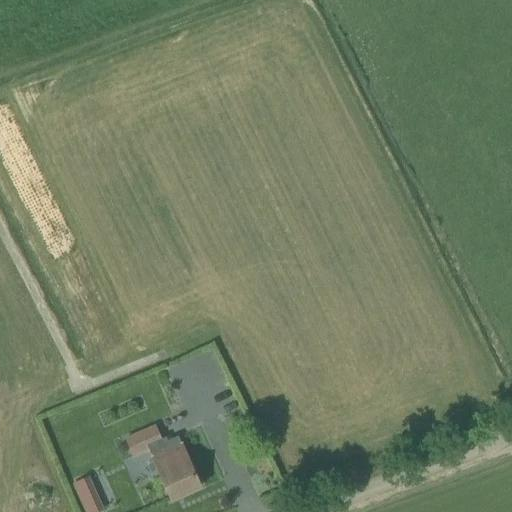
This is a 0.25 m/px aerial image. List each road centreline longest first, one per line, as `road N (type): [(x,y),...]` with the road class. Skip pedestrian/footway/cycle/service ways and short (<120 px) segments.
road 1 (unclassified): [(320,511),(511,441)]
road 2 (track): [(0,243),(76,394)]
